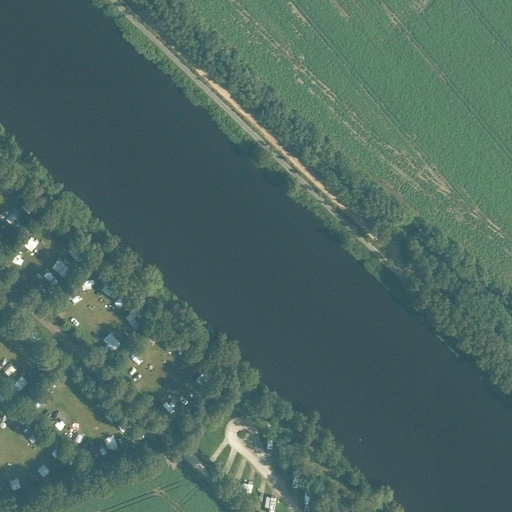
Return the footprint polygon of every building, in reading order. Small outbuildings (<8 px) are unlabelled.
[(0,394),(0,405),(2,408),(11,399),(3,391),(0,394)] [(106,400),(99,409),(107,415),(114,406),(106,400)] [(57,431),(70,418),(61,408),(48,421),(57,431)] [(13,417),(21,425),(29,416),(21,409),(13,417)] [(23,429),(30,437),(41,428),(33,420),(23,429)] [(128,444),(140,437),(135,429),(124,436),(128,444)] [(112,451),(122,444),(116,435),(106,441),(112,451)] [(37,461),(43,475),(57,469),(51,455),(37,461)]
